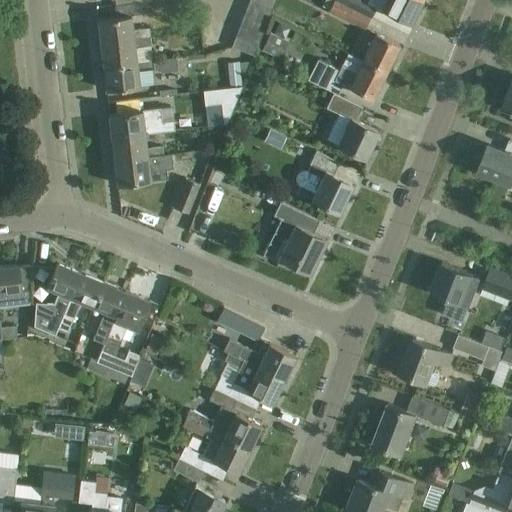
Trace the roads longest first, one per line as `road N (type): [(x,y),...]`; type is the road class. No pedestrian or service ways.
road 1 (residential): [(359,333),(485,0)]
road 2 (residential): [(69,226),(359,333)]
road 3 (residential): [(69,226),(41,0)]
road 4 (residential): [(296,511),(359,333)]
